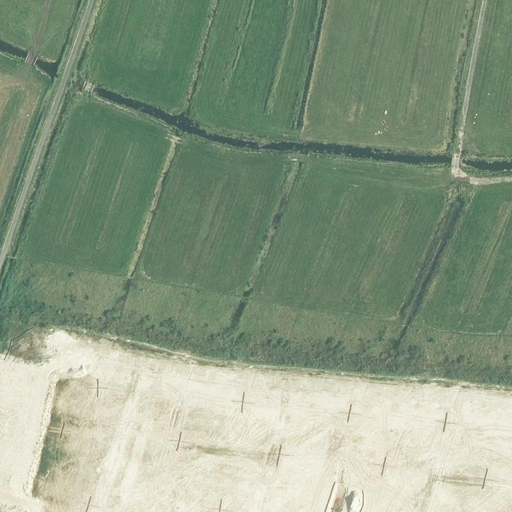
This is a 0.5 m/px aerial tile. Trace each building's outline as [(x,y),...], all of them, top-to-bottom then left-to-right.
[(94,375),(91,388),(113,393),(113,391),(116,387),(116,381),(116,380),(108,378),(109,376),(101,374),(100,376),(94,375)] [(147,396),(145,404),(158,407),(163,387),(161,386),(156,383),(151,384),(149,383),(148,389),(147,389),(145,396),(147,396)] [(163,387),(158,407),(169,409),(174,389),(163,387)] [(174,389),(169,409),(180,412),(184,392),(174,389)] [(184,392),(180,412),(193,415),(195,407),(196,407),(197,401),(196,401),(197,395),(184,392)] [(214,401),(213,408),(214,408),(214,416),(227,417),(229,397),(215,395),(215,402),(214,401)] [(229,397),(227,417),(228,417),(238,418),(240,398),(229,397)] [(251,398),(249,419),(263,420),(263,412),(265,413),(266,406),(264,405),(264,400),(263,399),(258,397),(253,399),(251,398)] [(240,398),(238,418),(249,419),(251,398),(240,398)] [(297,410),(295,415),(296,420),(296,422),(317,424),(319,411),(311,410),(311,408),(303,407),(303,410),(297,409),(297,410)] [(84,410),(80,423),(103,431),(104,426),(103,426),(103,424),(102,424),(104,417),(84,410)] [(456,424),(455,438),(470,439),(472,418),(460,417),(459,424),(456,424)] [(406,422),(405,434),(425,435),(425,433),(426,433),(427,426),(426,425),(426,424),(419,423),(419,419),(408,418),(408,422),(406,422)] [(472,418),(470,439),(482,441),(484,420),(472,418)] [(482,441),(494,442),(496,420),(484,419),(484,420),(482,441)] [(296,422),(294,435),(301,435),(301,438),(307,438),(307,436),(315,437),(317,424),(296,422)] [(80,423),(76,436),(96,442),(98,435),(99,436),(100,434),(101,435),(103,431),(80,423)] [(404,434),(403,445),(424,447),(425,435),(405,434),(404,434)] [(152,441),(148,453),(167,460),(171,447),(164,445),(164,443),(158,441),(158,443),(152,441)] [(148,453),(144,464),(164,471),(167,460),(148,453)] [(284,464),(283,468),(306,475),(310,462),(290,456),(288,463),(286,463),(286,464),(284,464)] [(70,458),(65,471),(71,473),(70,475),(78,478),(79,475),(86,478),(90,465),(70,458)] [(144,464),(141,475),(160,482),(164,471),(144,464)] [(283,468),(282,473),(283,473),(283,475),(284,475),(282,482),(302,488),(306,475),(283,468)] [(395,472),(392,484),(412,491),(413,486),(415,487),(417,480),(415,480),(416,478),(395,472)] [(141,475),(136,488),(142,490),(142,491),(148,493),(148,492),(156,494),(160,482),(141,475)] [(391,484),(388,496),(409,502),(412,491),(392,484),(391,484)] [(222,486),(218,499),(241,506),(242,502),(241,501),(241,500),(240,499),(242,492),(222,486)] [(57,493),(53,506),(70,511),(72,511),(77,500),(71,498),(71,496),(65,494),(65,496),(57,493)] [(218,499),(214,511),(215,511),(235,511),(236,511),(237,511),(238,510),(239,511),(241,506),(218,499)] [(444,502),(440,511),(462,511),(463,509),(444,502)] [(275,503),(272,511),(295,511),(296,509),(275,503)]
